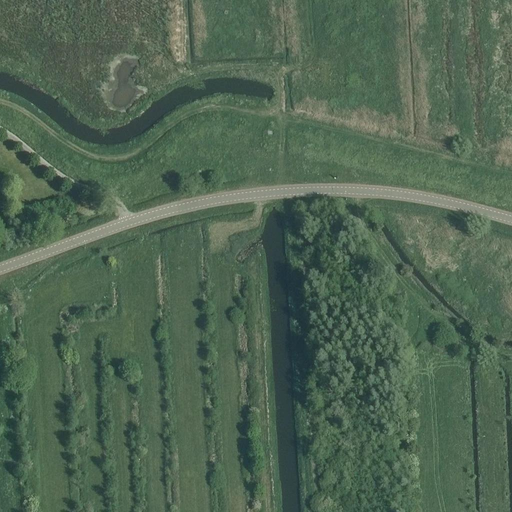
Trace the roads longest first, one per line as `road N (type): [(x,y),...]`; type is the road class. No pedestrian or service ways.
road 1 (track): [(0,101),(105,157),(137,148),(203,108),(226,108),(511,175)]
road 2 (unclassified): [(511,220),(347,189),(199,202),(128,222)]
road 3 (unclassified): [(0,128),(66,179),(112,199),(128,222)]
road 4 (unclassified): [(128,222),(0,269)]
